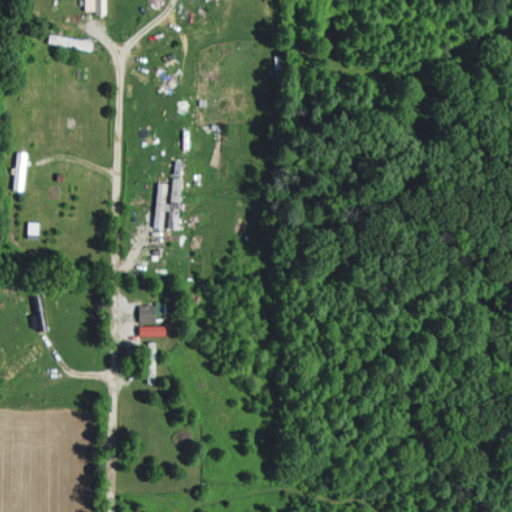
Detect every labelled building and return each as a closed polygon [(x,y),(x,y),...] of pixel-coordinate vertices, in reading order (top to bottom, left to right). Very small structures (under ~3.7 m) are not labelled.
[(86,0),(87,11),(108,11),(108,0),(86,0)] [(27,151),(17,151),(15,188),(25,189),(27,151)] [(183,201),(184,177),(175,176),(174,200),(183,201)] [(42,221),(30,220),(30,233),(42,233),(42,221)] [(158,321),(159,312),(168,312),(168,301),(156,301),(156,304),(141,304),(141,320),(158,321)] [(5,374),(12,381),(44,350),(37,343),(5,374)]
